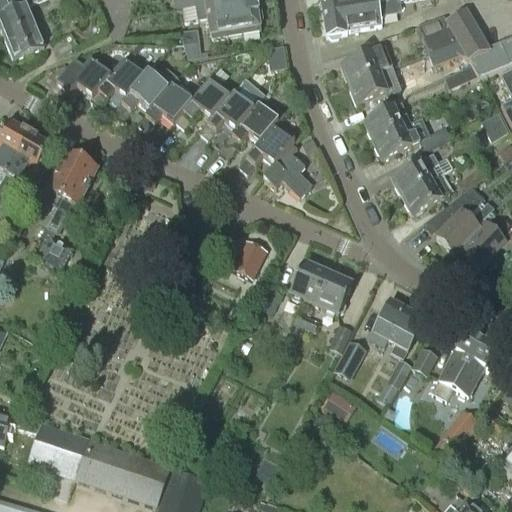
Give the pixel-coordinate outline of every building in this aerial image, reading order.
[(28,58),(3,0),(0,0),(0,36),(12,65),(28,58)] [(51,0),(3,0),(28,58),(43,52),(26,11),(51,0)] [(255,6),(253,0),(174,0),(176,14),(195,11),(204,9),(204,10),(221,8),(221,13),(241,10),(240,9),(255,6)] [(397,0),(343,0),(341,1),(340,0),(330,0),(318,2),(321,19),(398,6),(397,0)] [(256,15),(255,6),(240,9),(241,10),(221,13),(221,8),(204,10),(204,9),(195,11),(197,25),(206,24),(209,40),(210,39),(211,45),(260,37),(258,28),(261,26),(260,17),(256,15)] [(400,14),(398,6),(321,19),(325,42),(327,42),(331,44),(338,43),(340,40),(347,38),(346,36),(381,30),(379,21),(396,18),(400,14)] [(446,28),(456,46),(466,63),(485,53),(465,17),(446,28)] [(456,46),(446,28),(443,22),(416,32),(426,58),(456,46)] [(201,63),(197,35),(179,37),(184,65),(201,63)] [(511,43),(499,47),(485,53),(466,63),(470,70),(476,82),(477,82),(477,83),(480,82),(481,83),(511,70),(511,43)] [(470,70),(466,63),(456,46),(426,58),(432,72),(447,66),(453,78),(470,70)] [(378,78),(387,75),(391,73),(383,52),(340,69),(348,89),(378,78)] [(90,104),(109,82),(99,74),(105,67),(95,58),(93,61),(89,57),(75,63),(74,66),(55,87),(70,99),(76,92),(90,104)] [(109,82),(90,104),(89,106),(98,114),(114,96),(124,105),(149,76),(129,59),(123,66),(109,82)] [(453,78),(442,83),(448,95),(476,82),(470,70),(453,78)] [(153,72),(149,76),(124,105),(112,118),(122,127),(130,117),(137,108),(148,117),(166,95),(157,87),(163,80),(153,72)] [(511,73),(499,81),(511,105),(500,112),(511,134),(511,73)] [(378,78),(348,89),(356,110),(395,95),(387,75),(378,78)] [(178,83),(183,87),(188,81),(182,77),(178,83)] [(208,87),(190,107),(174,128),(183,135),(199,117),(209,125),(227,103),(218,95),(224,88),(214,80),(208,87)] [(170,90),(166,95),(148,117),(136,131),(145,139),(161,120),(172,130),(174,128),(190,107),(180,99),(186,92),(177,84),(170,91),(170,90)] [(227,103),(209,125),(198,138),(208,146),(223,128),(233,137),(256,109),(247,101),(248,100),(238,91),(227,103)] [(484,98),(476,103),(481,112),(489,108),(484,98)] [(263,102),(256,109),(233,137),(216,156),(226,164),(240,149),(247,140),(258,148),(277,127),(278,126),(284,119),(263,102)] [(373,146),(410,129),(400,109),(363,126),(373,146)] [(507,139),(496,119),(480,128),(491,149),(507,139)] [(0,183),(2,185),(29,138),(8,125),(0,138),(0,183)] [(382,166),(418,149),(421,156),(449,144),(444,134),(443,134),(444,135),(428,142),(420,125),(410,129),(373,146),(382,166)] [(291,149),(281,141),(287,134),(278,126),(277,127),(258,148),(245,163),(237,173),(246,181),(262,163),(272,171),(291,149)] [(29,138),(2,185),(0,187),(0,210),(1,211),(11,193),(17,187),(18,187),(26,173),(34,178),(50,150),(29,138)] [(301,148),(306,160),(317,155),(312,143),(301,148)] [(311,191),(298,180),(304,173),(291,161),(296,155),(291,151),(292,150),(291,149),(272,171),(261,184),(275,195),(281,188),(300,204),(311,191)] [(511,155),(508,150),(497,159),(504,169),(511,162),(511,155)] [(46,232),(81,166),(66,158),(45,196),(48,197),(42,208),(45,209),(36,227),(46,232)] [(402,202),(429,187),(438,182),(432,173),(438,170),(432,160),(391,183),(402,202)] [(97,174),(81,166),(46,232),(56,238),(61,229),(63,230),(68,221),(69,222),(74,211),(76,212),(97,174)] [(464,198),(465,197),(471,193),(485,182),(478,173),(457,189),(464,198)] [(429,187),(402,202),(413,220),(448,200),(442,190),(434,195),(429,187)] [(471,193),(465,197),(428,226),(435,234),(439,231),(443,236),(435,243),(454,262),(460,256),(479,235),(466,223),(483,205),(471,193)] [(479,235),(460,256),(478,274),(511,240),(493,221),(479,235)] [(39,249),(33,261),(61,276),(72,254),(50,243),(46,252),(39,249)] [(251,285),(266,257),(248,247),(233,276),(251,285)] [(313,311),(327,280),(302,269),(288,300),(313,311)] [(351,291),(327,280),(313,311),(337,322),(351,291)] [(389,305),(371,338),(373,338),(368,346),(390,358),(402,365),(424,325),(389,305)] [(245,334),(256,340),(265,323),(254,318),(245,334)] [(304,335),(308,323),(298,318),(283,351),(294,354),(304,335)] [(308,323),(304,335),(312,340),(319,327),(308,323)] [(340,360),(348,345),(351,337),(339,331),(328,353),(340,360)] [(450,356),(453,358),(487,378),(489,378),(499,359),(460,337),(450,356)] [(349,385),(365,357),(349,348),(334,377),(349,385)] [(412,375),(425,381),(435,363),(422,356),(412,375)] [(487,378),(453,358),(431,399),(445,407),(452,395),(467,404),(476,387),(481,389),(487,378)] [(33,372),(25,382),(34,389),(42,378),(33,372)] [(394,373),(386,388),(396,393),(397,394),(405,380),(394,373)] [(511,387),(501,401),(511,408),(511,387)] [(344,427),(354,412),(333,398),(323,413),(344,427)] [(465,443),(464,442),(477,426),(464,416),(441,443),(456,455),(465,443)] [(505,451),(507,449),(511,443),(511,436),(492,418),(481,430),(505,451)] [(9,430),(16,432),(18,432),(21,425),(11,422),(11,423),(0,420),(0,451),(3,452),(9,430)] [(39,430),(36,439),(26,470),(74,486),(88,445),(40,428),(39,430)] [(147,511),(156,511),(170,474),(170,473),(88,445),(74,486),(147,511)] [(511,457),(497,474),(511,487),(511,457)] [(455,501),(463,491),(441,470),(432,481),(455,501)] [(170,474),(156,511),(199,511),(208,487),(170,474)] [(469,511),(464,507),(464,508),(457,502),(449,511),(469,511)]
